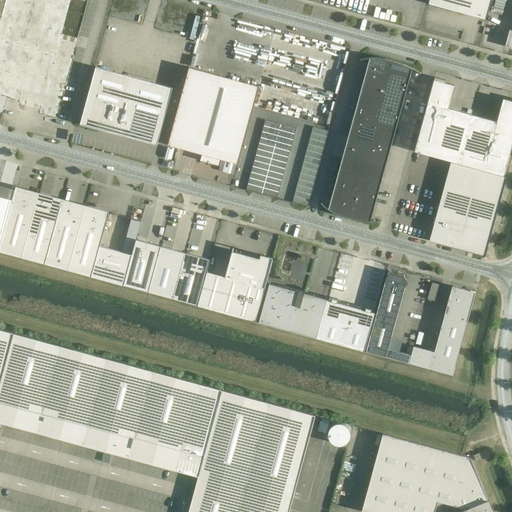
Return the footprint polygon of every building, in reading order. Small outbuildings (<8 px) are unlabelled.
[(7,0),(0,29),(0,111),(8,114),(12,101),(59,114),(80,39),(45,29),(52,0),(7,0)] [(432,3),(482,17),(482,18),(486,19),(491,0),(428,0),(428,4),(432,5),(432,3)] [(360,60),(369,58),(328,208),(326,206),(323,205),(321,202),(320,203),(322,205),(324,206),(328,209),(333,211),(337,214),(342,216),(348,218),(355,220),(363,221),(370,222),(377,222),(380,222),(380,221),(377,221),(375,221),(370,221),(412,69),(415,70),(417,72),(420,74),(421,73),(419,72),(416,70),(412,68),(404,65),(396,62),(391,60),(385,59),(377,58),(369,57),(366,58),(360,59),(360,60)] [(157,146),(173,88),(96,67),(84,108),(80,124),(118,135),(157,146)] [(200,160),(220,166),(221,159),(238,164),(259,86),(189,67),(168,145),(202,154),(200,160)] [(428,103),(414,151),(459,163),(472,115),(448,108),(450,99),(451,99),(454,88),(453,88),(454,84),(444,82),(444,80),(434,77),(427,102),(428,102),(428,103)] [(472,115),(459,163),(503,176),(511,144),(511,100),(503,98),(502,102),(501,102),(498,112),(499,112),(497,121),(472,115)] [(265,120),(264,126),(279,130),(281,124),(265,120)] [(286,125),(284,131),(295,134),(296,128),(286,125)] [(264,126),(262,132),(278,136),(279,130),(264,126)] [(313,127),(311,133),(327,137),(328,131),(313,127)] [(279,130),(278,136),(293,140),(295,134),(284,131),(279,130)] [(262,132),(260,137),(276,142),(278,136),(262,132)] [(311,133),(310,138),(325,143),(327,137),(311,133)] [(278,136),(276,142),(291,146),(293,140),(278,136)] [(260,137),(259,143),(274,147),(276,142),(260,137)] [(310,138),(308,144),(323,148),(325,143),(310,138)] [(276,142),(274,147),(290,152),(291,146),(276,142)] [(259,143),(257,149),(273,153),(274,147),(259,143)] [(308,144),(306,150),(322,154),(323,148),(308,144)] [(274,147),(273,153),(288,157),(290,152),(274,147)] [(257,149),(256,155),(271,159),(273,153),(257,149)] [(306,150),(305,156),(320,160),(322,154),(306,150)] [(273,153),(271,159),(287,163),(288,157),(273,153)] [(256,155),(254,160),(270,165),(271,159),(256,155)] [(305,156),(303,161),(319,166),(320,160),(305,156)] [(271,159),(270,165),(285,169),(287,163),(271,159)] [(254,160),(253,166),(268,170),(270,165),(254,160)] [(303,161),(302,167),(317,171),(319,166),(303,161)] [(459,163),(437,240),(485,254),(507,177),(459,163)] [(270,165),(268,170),(283,175),(285,169),(270,165)] [(253,166),(251,172),(266,176),(268,170),(253,166)] [(302,167),(300,173),(316,177),(317,171),(302,167)] [(268,170),(266,176),(282,180),(283,175),(268,170)] [(251,172),(249,178),(265,182),(266,176),(251,172)] [(300,173),(299,179),(314,183),(316,177),(300,173)] [(266,176),(265,182),(280,186),(282,180),(266,176)] [(249,178),(248,183),(263,188),(265,182),(249,178)] [(299,179),(297,184),(313,189),(314,183),(299,179)] [(0,181),(0,244),(15,189),(0,185),(0,183),(1,181),(0,181)] [(265,182),(263,188),(279,192),(280,186),(265,182)] [(248,183),(246,189),(262,194),(263,188),(248,183)] [(297,184),(296,190),(311,194),(313,189),(297,184)] [(0,244),(0,251),(91,276),(100,246),(107,220),(102,219),(104,213),(87,208),(87,205),(84,204),(83,207),(71,204),(70,209),(62,207),(64,199),(61,198),(59,206),(51,204),(53,196),(38,192),(37,194),(25,191),(24,197),(16,194),(18,186),(16,186),(15,189),(0,244)] [(263,188),(262,194),(277,198),(279,192),(263,188)] [(296,190),(294,196),(309,200),(311,194),(296,190)] [(294,196),(292,202),(308,206),(309,200),(294,196)] [(132,254),(124,285),(148,292),(161,246),(136,239),(132,254)] [(100,246),(91,276),(117,283),(124,285),(132,254),(122,252),(100,246)] [(161,246),(148,292),(161,295),(173,299),(185,253),(161,246)] [(197,306),(255,322),(273,258),(261,255),(259,259),(233,251),(234,247),(233,247),(225,276),(207,272),(197,306)] [(185,253),(173,299),(197,306),(207,271),(210,259),(185,253)] [(410,355),(388,348),(406,280),(403,275),(387,270),(376,314),(366,351),(408,363),(410,355)] [(428,299),(435,300),(439,285),(432,283),(428,299)] [(269,284),(258,322),(316,338),(327,299),(316,296),(316,295),(308,293),(307,294),(304,293),(304,291),(298,289),(298,291),(269,284)] [(452,286),(429,369),(452,375),(475,292),(452,286)] [(326,301),(316,338),(340,345),(351,306),(337,302),(338,300),(332,298),(331,301),(327,300),(327,299),(326,301)] [(351,306),(340,345),(364,351),(364,350),(374,314),(375,312),(371,311),(371,309),(366,307),(365,310),(351,306)] [(188,511),(199,474),(223,390),(0,328),(0,511),(188,511)] [(199,474),(188,511),(288,511),(315,415),(223,390),(199,474)] [(326,434),(329,421),(320,418),(317,431),(326,434)] [(347,444),(356,427),(338,418),(330,435),(347,444)] [(361,511),(363,511),(434,511),(435,510),(441,511),(493,511),(471,457),(382,433),(361,511)]
